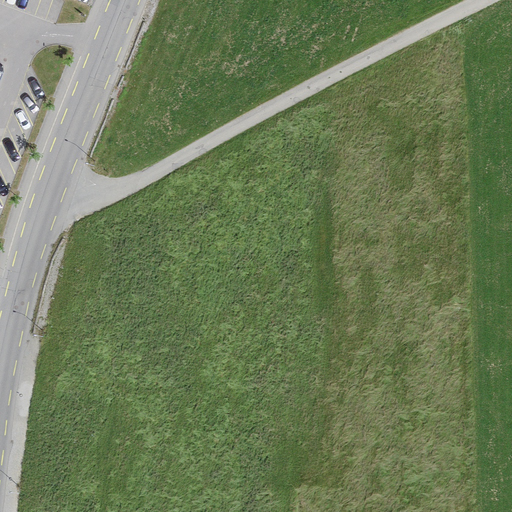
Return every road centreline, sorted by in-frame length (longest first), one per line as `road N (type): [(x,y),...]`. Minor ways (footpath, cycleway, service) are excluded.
road 1 (track): [(45,212),(177,158),(486,0)]
road 2 (residential): [(0,380),(20,283),(128,0)]
